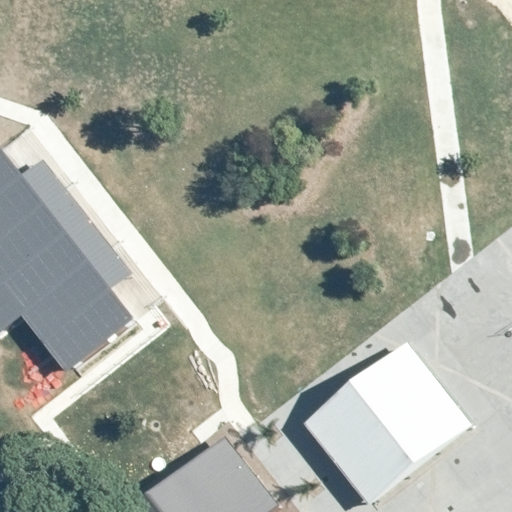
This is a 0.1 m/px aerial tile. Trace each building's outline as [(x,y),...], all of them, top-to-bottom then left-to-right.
[(43,0),(42,1),(55,19),(0,61),(0,135),(37,184),(159,90),(241,196),(324,131),(243,25),(274,0),(43,0)] [(511,0),(502,0),(511,12),(511,0)] [(115,350),(0,205),(0,252),(92,369),(115,350)] [(417,341),(313,420),(376,503),(481,425),(417,341)] [(286,511),(294,506),(232,426),(121,511),(286,511)]
